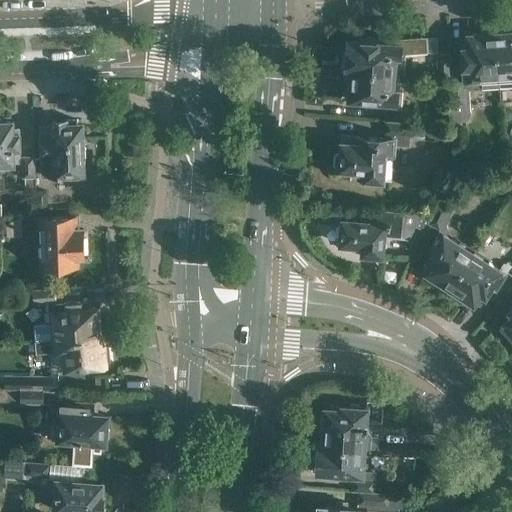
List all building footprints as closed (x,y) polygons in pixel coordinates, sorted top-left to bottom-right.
[(511,30),(494,32),(498,87),(511,86),(511,30)] [(450,82),(451,104),(452,121),(462,121),(464,120),(466,119),(467,119),(467,118),(469,117),(470,115),(470,114),(471,113),(471,111),(470,109),(469,87),(481,86),(481,88),(498,87),(494,32),(467,34),(468,46),(463,47),(465,79),(463,81),(450,82)] [(342,68),(346,68),(393,72),(398,72),(405,73),(407,53),(428,52),(427,36),(382,38),(375,38),(375,35),(367,34),(366,37),(358,36),(358,39),(349,38),(348,50),(343,50),(342,68)] [(450,52),(437,53),(437,76),(451,75),(450,52)] [(393,72),(346,68),(345,85),(350,86),(349,98),(360,99),(359,101),(365,102),(365,104),(373,104),(373,102),(380,103),(380,101),(387,101),(385,120),(408,122),(409,109),(400,108),(401,91),(396,90),(398,72),(393,72)] [(41,134),(42,157),(43,175),(84,173),(82,118),(54,119),(55,134),(41,134)] [(0,166),(3,166),(3,161),(14,161),(13,155),(16,155),(16,157),(22,157),(23,177),(36,177),(35,156),(20,156),(20,150),(19,150),(19,128),(13,129),(12,121),(0,120),(0,166)] [(408,122),(385,120),(384,137),(351,134),(350,142),(341,141),(340,150),(337,150),(334,153),(333,161),(336,165),(339,166),(339,168),(365,170),(364,178),(383,179),(385,153),(394,154),(395,143),(408,144),(409,135),(411,135),(424,135),(425,123),(408,122)] [(431,218),(429,222),(443,229),(453,210),(438,203),(431,218)] [(425,229),(429,222),(431,218),(420,213),(372,209),(371,221),(344,219),(342,243),(364,245),(363,253),(383,255),(384,236),(408,238),(415,223),(425,229)] [(76,214),(41,215),(42,265),(78,264),(77,255),(84,254),(84,252),(88,252),(87,239),(83,239),(83,227),(76,227),(76,214)] [(21,216),(7,223),(7,235),(22,235),(21,216)] [(434,282),(447,291),(473,251),(440,230),(432,243),(436,245),(427,258),(433,262),(427,271),(437,278),(434,282)] [(473,251),(447,291),(463,301),(465,297),(474,302),(480,293),(484,296),(493,283),(497,285),(506,272),(473,251)] [(56,286),(32,287),(33,302),(48,301),(50,338),(55,338),(102,333),(100,316),(96,316),(95,306),(83,307),(83,300),(56,302),(55,298),(56,298),(56,286)] [(511,307),(508,311),(511,314),(511,315),(503,323),(510,331),(507,333),(511,339),(511,307)] [(50,338),(34,339),(34,346),(36,347),(56,346),(56,350),(64,349),(65,367),(106,364),(105,342),(102,342),(102,333),(55,338),(50,338)] [(31,375),(31,388),(59,389),(59,376),(31,375)] [(44,389),(31,388),(21,388),(21,403),(44,404),(44,389)] [(51,402),(49,420),(59,420),(58,438),(65,438),(67,441),(76,442),(74,463),(91,465),(92,451),(101,451),(102,441),(105,442),(105,438),(108,436),(109,429),(106,426),(107,415),(93,414),(93,405),(51,402)] [(319,438),(319,443),(364,447),(378,448),(379,436),(370,436),(370,428),(374,428),(377,425),(377,422),(375,419),(366,419),(367,407),(330,404),(328,408),(325,407),(323,438),(319,438)] [(364,447),(319,443),(317,471),(329,472),(329,475),(346,476),(346,473),(354,473),(352,489),(360,489),(374,490),(375,471),(362,470),(364,447)] [(49,460),(4,456),(3,478),(27,480),(47,485),(47,490),(54,490),(53,507),(71,508),(70,511),(99,511),(102,481),(48,477),(49,460)] [(414,511),(417,494),(407,493),(407,495),(391,494),(391,492),(374,490),(360,489),(358,508),(319,505),(318,511),(414,511)]
